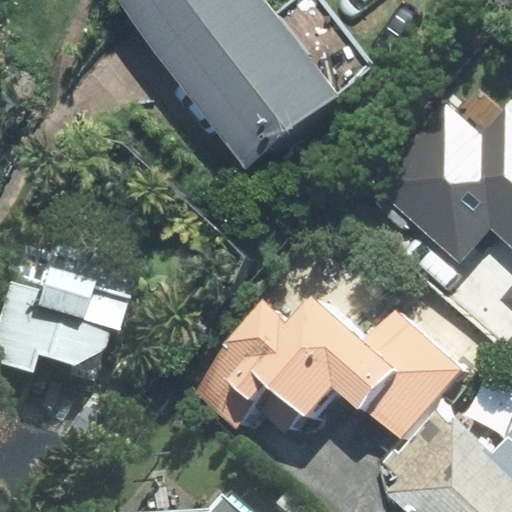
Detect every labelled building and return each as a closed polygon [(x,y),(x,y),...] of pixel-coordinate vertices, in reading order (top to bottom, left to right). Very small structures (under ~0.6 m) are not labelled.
[(282,0),(131,0),(129,2),(268,178),(363,102),(358,96),(389,71),(332,0),(314,0),(295,15),(282,0)] [(490,229),(511,248),(511,113),(505,107),(482,133),(446,100),(371,184),(460,263),(490,229)] [(37,381),(72,393),(117,372),(144,291),(32,253),(0,349),(0,432),(18,438),(37,381)] [(511,284),(498,299),(511,311),(511,284)] [(310,325),(289,304),(203,392),(248,436),(273,410),(309,444),(351,402),(399,448),(447,398),(468,377),(406,318),(377,347),(331,303),(310,325)] [(511,511),(511,421),(492,442),(447,398),(399,448),(382,463),(386,494),(404,511),(511,511)]
